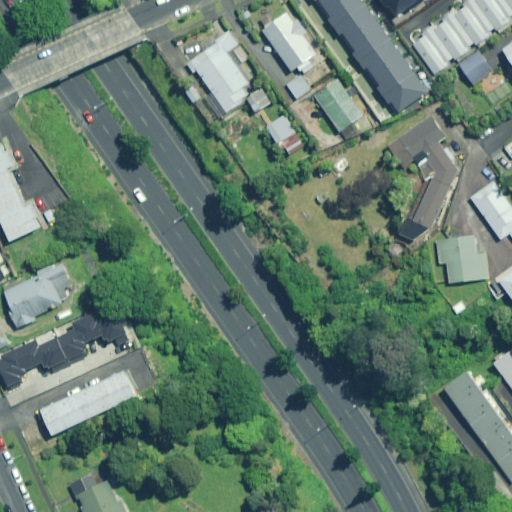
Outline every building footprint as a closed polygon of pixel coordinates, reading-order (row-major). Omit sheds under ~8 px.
[(378,33),(363,0),(337,0),(321,7),(329,26),(338,22),(348,43),(352,41),(356,49),(366,45),(364,39),(378,33)] [(393,0),(403,13),(422,0),(393,0)] [(470,0),(465,4),(467,7),(469,6),(481,19),(489,33),(491,32),(497,27),(477,0),(470,0)] [(511,17),(510,18),(502,4),(498,0),(477,0),(497,27),(500,30),(511,21),(511,17)] [(498,0),(502,4),(510,18),(511,17),(511,16),(511,4),(509,0),(498,0)] [(491,32),(489,33),(481,19),(469,6),(467,7),(459,14),(457,15),(477,42),(479,45),(493,35),(491,32)] [(444,19),(447,22),(449,21),(460,34),(469,48),(470,47),(477,42),(457,15),(459,14),(456,10),(444,19)] [(260,21),(266,29),(263,32),(293,73),(319,54),(290,13),(275,23),(269,15),(260,21)] [(470,47),(469,48),(460,34),(449,21),(447,22),(438,29),(436,30),(456,57),(458,60),(472,50),(470,47)] [(423,34),(426,37),(428,35),(439,49),(448,63),(449,62),(456,57),(436,30),(438,29),(435,25),(423,34)] [(239,46),(230,33),(218,42),(220,44),(193,63),(214,94),(207,99),(221,120),(256,95),(227,54),(239,46)] [(449,62),(448,63),(439,49),(428,35),(426,37),(416,44),(437,75),(451,65),(449,62)] [(511,43),(502,51),(511,64),(511,43)] [(493,73),(479,52),(459,66),(473,86),(493,73)] [(408,96),(397,67),(362,81),(374,110),(408,96)] [(311,92),(301,77),(288,86),(297,101),(311,92)] [(321,112),(324,110),(340,134),(364,117),(339,81),(317,96),(312,99),(321,112)] [(436,172),(413,223),(432,232),(458,172),(438,144),(446,139),(430,116),(387,145),(403,169),(425,154),(433,166),(436,172)] [(294,135),(283,118),(267,128),(278,145),(294,135)] [(5,143),(0,145),(0,211),(14,242),(44,228),(39,218),(42,216),(36,203),(29,206),(11,168),(18,165),(12,151),(9,152),(5,143)] [(511,170),(500,154),(491,161),(502,177),(511,170)] [(511,208),(494,183),(471,200),(501,241),(510,235),(511,238),(511,208)] [(477,256),(474,237),(437,243),(440,265),(447,264),(450,285),(489,280),(485,255),(477,256)] [(0,258),(0,281),(9,278),(0,258)] [(66,264),(6,291),(13,306),(10,307),(20,328),(39,320),(37,317),(66,304),(65,300),(72,297),(68,288),(75,285),(66,264)] [(511,266),(497,278),(486,286),(497,302),(508,294),(511,298),(511,266)] [(5,360),(0,362),(11,387),(26,380),(25,378),(31,375),(29,371),(46,363),(48,368),(52,367),(53,369),(89,352),(89,350),(92,349),(89,343),(106,336),(109,341),(112,339),(114,342),(132,334),(121,310),(114,313),(112,307),(75,324),(78,330),(42,346),(40,340),(3,356),(5,360)] [(0,339),(0,351),(8,348),(5,338),(0,339)] [(511,350),(494,364),(511,389),(511,350)] [(44,410),(56,436),(141,398),(129,372),(44,410)] [(511,434),(467,373),(444,390),(511,483),(511,434)] [(83,509),(84,511),(129,511),(124,499),(120,501),(111,481),(99,487),(94,475),(72,485),(79,501),(83,500),(86,507),(83,509)]
